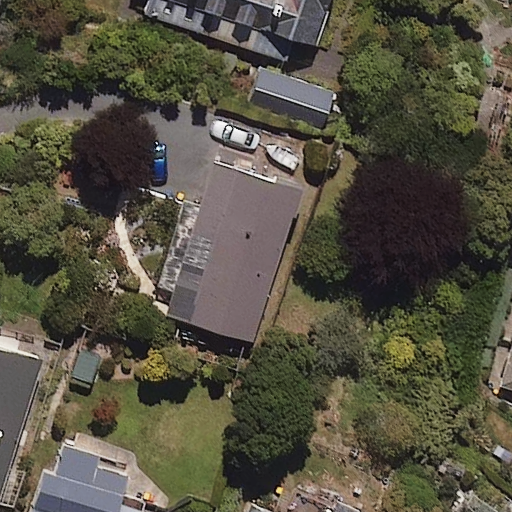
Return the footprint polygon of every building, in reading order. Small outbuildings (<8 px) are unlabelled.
[(329,0),(147,0),(143,13),(284,62),(292,38),(314,46),(329,0)] [(336,93),(256,64),(242,105),(322,133),(336,93)] [(148,318),(250,350),(300,191),(198,159),(148,318)] [(511,349),(501,388),(511,391),(511,349)] [(0,350),(0,495),(40,362),(0,350)] [(121,500),(129,472),(99,463),(101,457),(53,442),(32,511),(156,511),(157,510),(121,500)]
